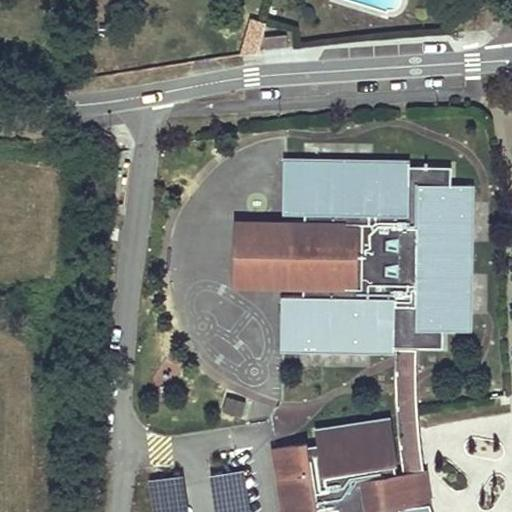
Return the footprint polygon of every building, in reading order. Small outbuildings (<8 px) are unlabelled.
[(266,36),(267,47),(287,44),(286,34),(266,36)] [(463,333),(465,188),(446,187),(447,169),(414,169),(414,175),(376,174),(376,166),(279,164),(278,216),(300,217),(300,226),(285,226),(284,289),(298,289),(298,299),(277,298),(276,350),(373,352),(373,343),(389,343),(411,344),(410,353),(437,353),(438,336),(462,337),(463,333)] [(284,289),(285,226),(234,225),(233,288),(284,289)] [(389,353),(389,343),(373,343),(373,352),(389,353)] [(409,385),(410,353),(411,344),(389,343),(389,353),(388,367),(389,412),(393,450),(396,475),(417,472),(410,410),(409,385)] [(228,397),(222,412),(242,419),(247,405),(228,397)] [(359,511),(425,503),(421,472),(417,472),(396,475),(392,476),(390,464),(394,464),(387,421),(312,432),(314,444),(315,450),(305,451),(304,445),(303,443),(270,447),(279,511),(359,511)]
